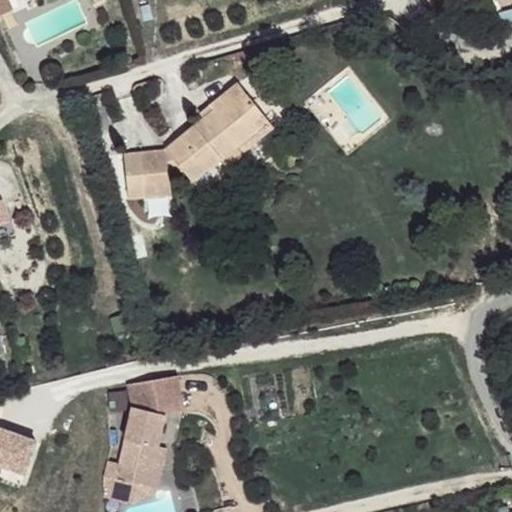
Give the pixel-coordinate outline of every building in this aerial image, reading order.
[(0,0),(0,13),(17,8),(14,0),(0,0)] [(240,84),(210,107),(215,113),(167,151),(140,155),(144,177),(129,180),(133,200),(175,193),(176,173),(186,184),(215,161),(220,167),(231,157),(227,151),(267,118),(240,84)] [(267,118),(227,151),(231,157),(235,162),(276,129),(267,118)] [(140,155),(126,158),(129,180),(144,177),(140,155)] [(0,201),(0,217),(2,227),(19,221),(12,198),(0,201)] [(177,375),(127,385),(132,409),(164,417),(163,415),(183,411),(177,375)] [(124,392),(108,394),(110,412),(126,409),(124,392)] [(164,417),(132,409),(118,465),(114,482),(139,487),(143,470),(151,472),(157,448),(157,447),(164,417)] [(0,465),(23,473),(35,441),(0,428),(0,465)] [(166,450),(157,447),(157,448),(151,472),(143,470),(139,487),(114,482),(118,465),(107,462),(102,477),(102,499),(131,505),(157,490),(166,450)]
